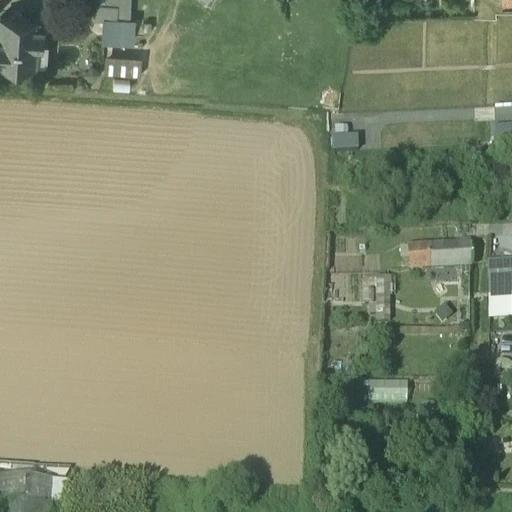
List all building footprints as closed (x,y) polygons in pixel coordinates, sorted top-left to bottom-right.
[(129,0),(104,0),(104,5),(93,4),(92,18),(115,19),(116,17),(128,18),(129,0)] [(38,20),(0,16),(0,62),(34,65),(36,44),(42,45),(42,40),(43,27),(38,27),(38,20)] [(42,45),(36,44),(34,65),(46,66),(48,41),(42,40),(42,45)] [(107,55),(107,74),(143,74),(143,55),(107,55)] [(356,134),(332,135),(332,148),(356,148),(356,134)] [(470,240),(408,244),(408,267),(471,264),(470,240)] [(511,259),(497,260),(497,277),(497,291),(497,293),(511,293),(511,259)] [(392,318),(391,273),(374,274),(376,319),(392,318)] [(365,379),(365,399),(408,399),(408,379),(365,379)] [(49,511),(52,481),(0,476),(0,511),(49,511)]
